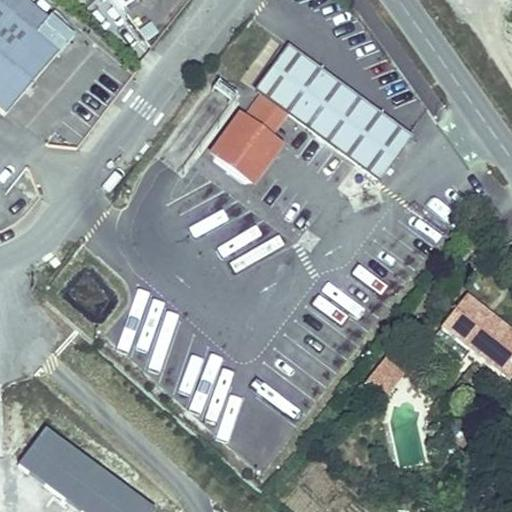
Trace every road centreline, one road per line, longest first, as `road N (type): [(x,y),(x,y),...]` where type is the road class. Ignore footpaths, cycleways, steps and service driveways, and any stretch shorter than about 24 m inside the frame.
road 1 (unclassified): [(0,261),(47,229),(223,0)]
road 2 (unknown): [(0,279),(12,357),(37,388),(105,434),(190,511)]
road 3 (tertiary): [(511,159),(398,0)]
